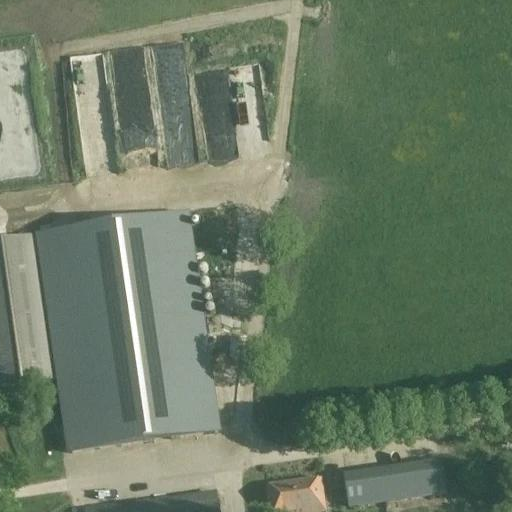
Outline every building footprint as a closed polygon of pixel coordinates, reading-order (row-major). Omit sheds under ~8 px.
[(239,86),(254,85),(252,63),(238,63),(239,86)] [(84,91),(99,90),(99,76),(71,77),(72,97),(84,96),(84,91)] [(255,100),(230,101),(230,115),(256,114),(255,100)] [(170,133),(166,134),(166,148),(185,147),(185,135),(179,136),(178,119),(169,119),(170,133)] [(223,126),(201,128),(203,153),(225,152),(223,126)] [(107,164),(108,131),(77,129),(75,163),(107,164)] [(67,455),(211,435),(180,218),(38,237),(67,455)] [(34,238),(0,242),(0,388),(54,381),(34,238)] [(346,481),(350,511),(357,511),(444,499),(439,467),(346,481)] [(325,511),(321,480),(266,488),(269,511),(325,511)] [(219,511),(217,493),(85,510),(85,511),(219,511)]
